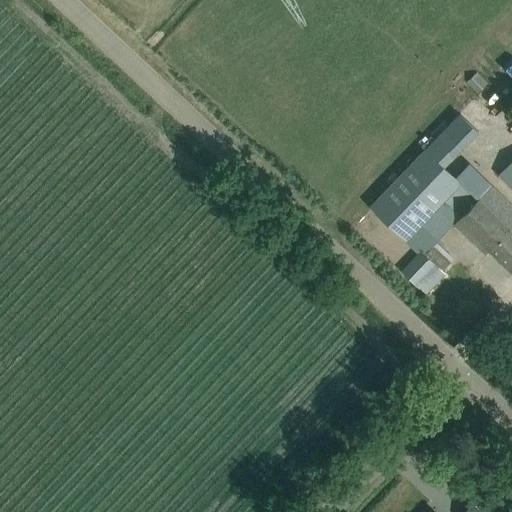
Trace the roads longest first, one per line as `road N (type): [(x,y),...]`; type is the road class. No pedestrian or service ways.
road 1 (unclassified): [(461,374),(65,0)]
road 2 (unclassified): [(330,511),(461,374)]
